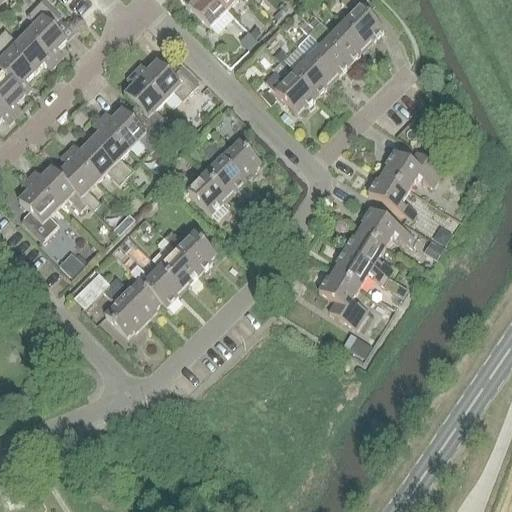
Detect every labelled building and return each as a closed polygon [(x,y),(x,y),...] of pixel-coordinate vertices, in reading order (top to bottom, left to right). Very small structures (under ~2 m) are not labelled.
[(186,0),(191,4),(186,9),(209,32),(227,15),(212,0),(186,0)] [(212,0),(227,15),(241,0),(212,0)] [(343,28),(365,50),(371,44),(372,46),(384,34),(360,11),(368,3),(365,1),(363,0),(345,0),(340,5),(353,18),(343,28)] [(35,29),(26,38),(56,68),(63,61),(57,54),(66,44),(52,30),(61,21),(42,3),(26,20),(35,29)] [(315,21),(308,28),(313,33),(320,26),(315,21)] [(359,56),(365,50),(343,28),(333,38),(320,26),(313,33),(349,69),(361,58),(359,56)] [(308,28),(302,34),(307,39),(313,33),(308,28)] [(267,37),(259,30),(254,36),(261,43),(267,37)] [(349,69),(313,33),(307,39),(306,39),(312,45),(302,55),(309,62),(331,84),(337,78),(339,80),(349,69)] [(5,34),(0,38),(0,44),(34,77),(43,68),(50,74),(56,68),(26,38),(17,47),(5,34)] [(253,36),(244,45),(253,54),(262,45),(253,36)] [(24,87),(34,77),(0,44),(0,57),(4,61),(0,64),(0,74),(25,99),(31,93),(24,87)] [(280,54),(273,61),(279,67),(286,60),(280,54)] [(325,90),(331,84),(309,62),(299,72),(286,60),(279,67),(316,103),(327,92),(325,90)] [(134,76),(164,106),(173,97),(182,106),(198,89),(180,72),(172,80),(157,66),(147,76),(141,70),(134,76)] [(305,114),(316,103),(279,67),(272,73),(275,76),(265,87),(297,119),(303,112),(305,114)] [(0,108),(15,122),(21,116),(15,109),(25,99),(0,74),(0,108)] [(155,115),(164,106),(134,76),(128,83),(134,89),(124,99),(135,110),(127,119),(126,120),(148,141),(148,140),(164,124),(155,115)] [(267,95),(261,101),(270,110),(276,104),(267,95)] [(8,129),(15,122),(0,108),(0,124),(2,123),(8,129)] [(126,120),(127,119),(122,114),(112,124),(106,118),(99,124),(129,154),(138,145),(151,158),(158,150),(148,140),(148,141),(126,120)] [(447,123),(433,114),(427,124),(441,133),(447,123)] [(284,117),(280,121),(288,129),(292,125),(284,117)] [(120,163),(129,154),(99,124),(93,131),(99,137),(89,147),(125,183),(133,176),(120,163)] [(255,173),(261,167),(239,145),(228,155),(216,143),(209,150),(245,186),(256,175),(255,173)] [(80,156),(74,150),(67,157),(97,187),(106,177),(119,190),(125,183),(89,147),(80,156)] [(151,158),(150,158),(158,166),(166,158),(158,150),(151,158)] [(215,169),(204,179),(226,201),(233,195),(234,197),(245,186),(209,150),(202,156),(215,169)] [(382,178),(409,195),(417,182),(432,192),(444,173),(416,156),(410,166),(394,156),(385,169),(387,171),(382,178)] [(97,187),(67,157),(60,163),(67,170),(58,179),(57,179),(87,209),(93,216),(101,208),(88,195),(97,187)] [(57,179),(58,179),(51,172),(42,182),(35,176),(28,183),(58,213),(67,203),(80,216),(87,209),(57,179)] [(221,207),(226,201),(204,179),(194,189),(182,177),(174,184),(211,220),(222,209),(221,207)] [(401,207),(409,195),(382,178),(378,185),(376,184),(368,197),(411,225),(417,216),(401,207)] [(49,221),(58,213),(28,183),(22,189),(28,196),(18,205),(33,220),(24,229),(42,247),(58,230),(49,221)] [(358,235),(385,252),(393,239),(408,249),(413,240),(370,213),(361,226),(363,228),(358,235)] [(129,220),(121,228),(126,232),(134,225),(129,220)] [(445,250),(451,239),(442,233),(435,244),(445,250)] [(216,260),(194,238),(183,248),(171,235),(164,242),(200,279),(211,268),(210,266),(216,260)] [(377,264),(385,252),(358,235),(354,242),(352,241),(344,254),(387,282),(393,273),(377,264)] [(152,265),(159,272),(182,294),(188,288),(189,290),(200,279),(164,242),(157,249),(162,254),(152,265)] [(448,253),(438,246),(433,254),(443,261),(448,253)] [(382,290),(387,282),(344,254),(336,267),(338,268),(333,276),(359,292),(367,280),(382,290)] [(71,258),(59,270),(72,283),(84,271),(71,258)] [(126,262),(121,267),(130,275),(135,270),(126,262)] [(159,272),(150,282),(137,269),(130,277),(138,285),(161,307),(166,313),(178,302),(176,300),(182,294),(159,272)] [(352,304),(359,292),(333,276),(329,283),(327,281),(318,295),(335,306),(328,316),(356,333),(367,314),(352,304)] [(84,313),(109,288),(97,277),(72,302),(84,313)] [(421,277),(413,290),(420,295),(429,282),(421,277)] [(161,307),(138,285),(129,295),(116,282),(109,289),(146,326),(157,315),(155,313),(161,307)] [(389,283),(385,290),(393,295),(398,288),(389,283)] [(109,289),(102,296),(115,309),(104,319),(127,341),(133,335),(135,337),(146,326),(109,289)] [(390,322),(396,311),(381,303),(375,314),(390,322)] [(312,310),(303,322),(331,342),(340,329),(312,310)] [(356,343),(349,354),(364,363),(371,352),(356,343)]
